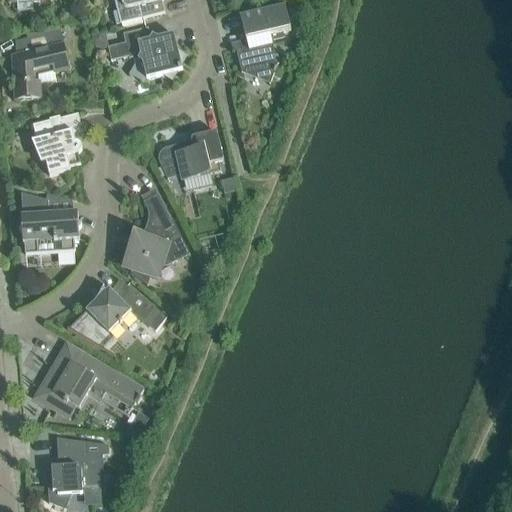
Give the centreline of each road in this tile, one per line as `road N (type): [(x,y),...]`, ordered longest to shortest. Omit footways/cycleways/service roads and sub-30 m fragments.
road 1 (residential): [(0,328),(33,323),(66,294),(108,222),(107,155),(130,122),(186,99),(210,57)]
road 2 (residential): [(210,57),(221,71),(245,176)]
